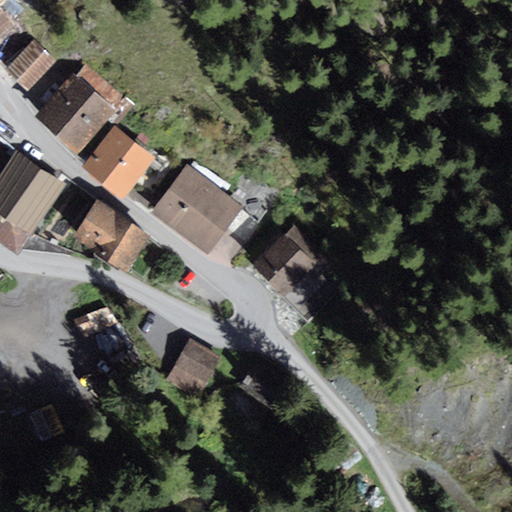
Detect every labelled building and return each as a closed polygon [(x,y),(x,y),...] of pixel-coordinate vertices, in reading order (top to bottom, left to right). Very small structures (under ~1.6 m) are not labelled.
[(0,39),(16,25),(0,8),(0,39)] [(115,114),(76,76),(39,115),(78,152),(115,114)] [(155,158),(117,130),(89,168),(127,196),(155,158)] [(65,190),(19,156),(0,180),(0,205),(34,231),(65,190)] [(187,175),(156,213),(208,254),(238,216),(187,175)] [(150,237),(121,217),(117,223),(98,210),(81,236),(99,249),(97,251),(126,271),(150,237)] [(312,265),(285,240),(258,268),(284,294),(312,265)] [(227,357),(202,343),(186,370),(211,385),(227,357)] [(295,388),(265,368),(249,391),(279,412),(295,388)]
